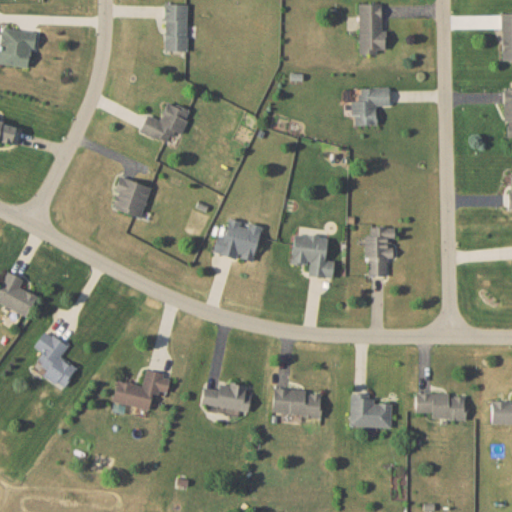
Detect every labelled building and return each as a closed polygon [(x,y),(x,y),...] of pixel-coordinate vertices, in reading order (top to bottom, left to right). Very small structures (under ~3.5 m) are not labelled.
[(186,50),(187,3),(164,2),(163,49),(186,50)] [(382,2),(357,3),(359,53),(377,52),(377,49),(383,48),(382,2)] [(511,59),(511,11),(500,12),(501,59),(511,59)] [(0,62),(28,67),(31,47),(34,47),(36,32),(1,27),(0,36),(0,62)] [(376,124),(376,105),(388,104),(388,86),(358,86),(358,100),(351,100),(352,125),(376,124)] [(511,87),(502,88),(503,119),(506,119),(507,137),(511,136),(511,87)] [(146,114),(139,130),(166,142),(172,129),(179,132),(189,110),(167,100),(158,119),(146,114)] [(0,141),(10,144),(15,125),(0,120),(0,141)] [(139,216),(150,186),(121,175),(109,205),(139,216)] [(212,251),(237,257),(237,256),(253,260),(261,224),(248,222),(248,223),(227,219),(223,235),(216,234),(212,251)] [(365,275),(385,276),(385,257),(391,257),(391,237),(394,237),(394,226),(369,226),(369,234),(365,234),(365,275)] [(290,261),(308,263),(307,274),(331,277),(333,260),(324,259),(327,237),(293,233),(290,261)] [(22,278),(5,271),(0,282),(0,303),(27,315),(35,294),(18,287),(22,278)] [(32,346),(41,352),(35,361),(46,369),(42,374),(62,388),(76,367),(59,355),(66,345),(44,329),(32,346)] [(148,409),(152,390),(165,393),(169,375),(145,370),(142,384),(116,379),(111,401),(148,409)] [(200,404),(247,410),(249,394),(244,393),(245,383),(228,381),(228,384),(217,383),(217,388),(202,386),(200,404)] [(271,413),(319,415),(321,390),(272,387),(271,413)] [(390,402),(371,402),(371,392),(349,392),(349,425),(390,426),(390,402)] [(431,411),(431,418),(464,419),(464,393),(414,392),(414,411),(431,411)] [(511,399),(491,400),(490,423),(511,423),(511,399)]
